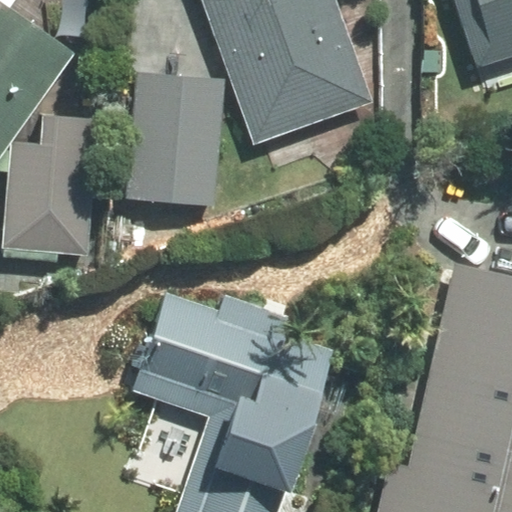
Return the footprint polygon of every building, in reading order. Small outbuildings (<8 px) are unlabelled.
[(195,0),(249,147),(367,105),(328,0),(195,0)] [(511,0),(450,0),(474,68),(511,54),(511,0)] [(0,153),(69,55),(0,6),(0,153)] [(218,82),(132,75),(122,200),(208,207),(218,82)] [(12,145),(3,248),(83,255),(94,122),(37,117),(35,147),(12,145)] [(358,511),(511,511),(511,280),(449,266),(404,466),(371,458),(358,511)] [(172,511),(275,511),(332,350),(162,291),(127,390),(157,400),(129,478),(178,495),(172,511)]
